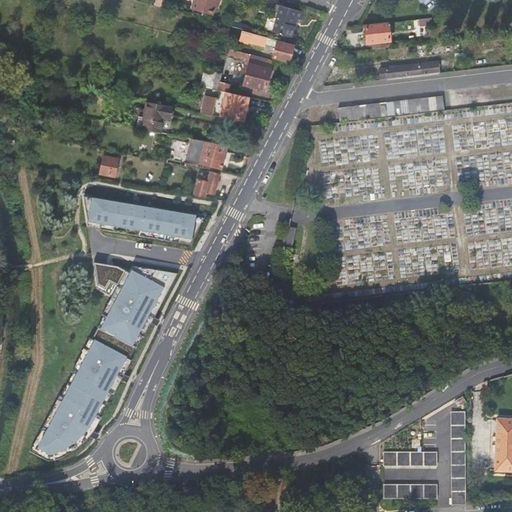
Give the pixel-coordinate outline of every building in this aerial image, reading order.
[(216,8),(218,0),(193,0),(191,10),(212,15),(214,8),(216,8)] [(293,16),(295,17),(300,19),(303,10),(276,2),(269,9),(275,14),(271,30),(289,35),(292,24),(291,23),(293,16)] [(247,26),(233,22),(231,27),(242,30),(245,31),(247,26)] [(391,40),(389,22),(364,24),(367,43),(372,42),(372,48),(387,46),(386,40),(391,40)] [(275,41),(276,39),(245,31),(242,30),(239,41),(246,43),(247,41),(262,45),(262,44),(273,47),(270,57),(286,61),(291,45),(275,41)] [(265,90),(273,59),(227,47),(225,53),(249,59),(243,85),(265,90)] [(387,76),(388,78),(439,72),(438,61),(380,67),(381,77),(387,76)] [(204,68),(200,85),(219,89),(225,90),(229,92),(231,83),(221,81),(223,72),(204,68)] [(244,121),(249,96),(229,92),(225,90),(223,99),(218,98),(204,95),(200,112),(244,121)] [(337,107),(339,121),(444,109),(443,95),(337,107)] [(146,101),(140,127),(160,131),(164,114),(169,115),(171,107),(146,101)] [(221,169),(227,144),(193,137),(188,161),(221,169)] [(103,154),(100,174),(115,177),(119,158),(103,154)] [(241,168),(228,165),(226,172),(240,175),(241,168)] [(197,178),(194,194),(204,196),(205,193),(214,195),(219,173),(210,171),(207,180),(205,180),(197,178)] [(192,238),(195,216),(83,197),(87,220),(192,238)] [(192,238),(87,220),(88,226),(190,243),(204,217),(195,216),(192,238)] [(37,450),(53,456),(56,456),(74,446),(88,432),(99,415),(96,414),(108,391),(111,392),(129,359),(126,357),(138,334),(141,335),(173,275),(131,268),(130,273),(117,266),(93,262),(97,285),(106,286),(108,283),(119,288),(114,297),(104,316),(106,317),(94,340),(92,339),(74,373),(76,374),(64,397),(62,396),(37,443),(39,444),(37,450)] [(97,288),(114,297),(119,288),(108,283),(106,286),(97,285),(97,288)] [(104,316),(92,339),(94,340),(106,317),(104,316)] [(126,357),(129,359),(141,335),(138,334),(126,357)] [(76,374),(74,373),(62,396),(64,397),(76,374)] [(99,415),(111,392),(108,391),(96,414),(99,415)] [(451,505),(465,504),(464,412),(451,412),(451,505)] [(511,420),(497,420),(496,436),(492,436),(491,446),(511,446),(511,420)] [(511,471),(511,446),(491,446),(491,454),(495,454),(495,471),(511,471)] [(436,452),(424,452),(383,452),(383,466),(436,466),(436,452)] [(383,485),(383,499),(436,499),(436,485),(383,485)]
